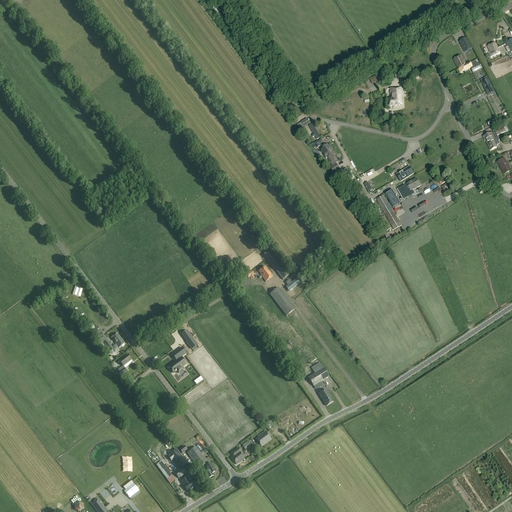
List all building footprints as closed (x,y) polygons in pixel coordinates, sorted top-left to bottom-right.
[(456,38),(447,44),(450,49),(459,43),(456,38)] [(472,49),(466,38),(459,42),(465,53),(472,49)] [(488,54),(490,58),(500,53),(495,43),(488,47),(491,53),(488,54)] [(466,66),(466,65),(461,56),(453,60),(459,70),(466,66)] [(372,85),(388,77),(386,72),(396,67),(393,61),(383,65),(384,68),(373,73),(375,77),(370,79),(372,85)] [(476,61),(470,64),(470,63),(466,65),(466,66),(459,70),(460,73),(468,69),(470,68),(473,73),(482,68),(479,64),(478,65),(476,61)] [(482,83),(488,96),(494,93),(488,80),(482,83)] [(301,122),(304,127),(310,124),(307,119),(301,122)] [(487,123),(490,128),(497,124),(495,119),(487,123)] [(312,138),(315,137),(317,140),(320,138),(312,125),(309,127),(314,135),(311,136),(312,138)] [(493,132),(496,137),(505,132),(503,128),(501,125),(497,127),(498,130),(493,132)] [(498,137),(493,139),(492,138),(494,137),(492,133),(483,137),(485,141),(486,141),(490,150),(497,147),(497,146),(499,145),(499,143),(498,142),(500,141),(498,137)] [(321,140),(314,144),(312,145),(312,147),(315,146),(316,149),(320,147),(319,145),(323,143),(321,140)] [(322,149),(332,165),(338,162),(328,145),(322,149)] [(504,175),(511,171),(510,169),(511,168),(508,163),(507,164),(504,159),(497,163),(504,175)] [(340,170),(336,163),(329,167),(334,174),(340,170)] [(400,182),(404,180),(413,174),(409,167),(400,173),(396,176),(400,182)] [(348,182),(354,178),(352,175),(351,176),(348,172),(343,176),(346,180),(348,182)] [(420,186),(416,179),(397,190),(400,195),(410,190),(411,191),(420,186)] [(353,189),(369,213),(375,210),(366,197),(365,197),(357,186),(353,189)] [(392,191),(385,195),(393,209),(400,205),(392,191)] [(383,196),(376,200),(395,231),(402,227),(383,196)] [(388,222),(384,217),(378,221),(383,230),(384,229),(386,232),(392,229),(388,223),(388,222)] [(260,248),(265,254),(264,255),(283,280),(290,275),(270,250),(269,251),(264,245),(260,248)] [(266,282),(273,276),(269,271),(269,272),(265,267),(259,271),(261,274),(260,274),(266,282)] [(283,285),(286,290),(294,283),(291,279),(283,285)] [(279,288),(270,294),(287,316),(295,309),(279,288)] [(102,342),(109,353),(110,353),(112,354),(114,353),(115,350),(104,336),(100,339),(99,338),(103,336),(97,327),(93,329),(89,331),(105,353),(107,351),(104,347),(104,346),(102,344),(103,344),(101,342),(102,342)] [(119,348),(125,344),(117,333),(111,338),(119,348)] [(197,345),(192,338),(186,342),(191,349),(197,345)] [(186,354),(182,348),(172,355),(176,361),(176,360),(177,362),(174,364),(174,365),(169,368),(170,369),(169,369),(172,372),(173,373),(176,371),(178,374),(184,370),(182,367),(186,364),(181,358),(186,354)] [(127,355),(119,361),(123,366),(131,360),(127,355)] [(313,387),(329,377),(324,368),(323,368),(320,363),(311,368),(315,374),(308,378),(313,387)] [(122,366),(118,370),(120,372),(123,375),(127,372),(124,368),(124,369),(122,366)] [(327,406),(333,402),(326,390),(319,394),(327,406)] [(272,440),(266,431),(256,439),(262,447),(272,440)] [(246,440),(241,444),(245,449),(250,445),(246,440)] [(207,463),(199,450),(198,451),(196,447),(187,453),(198,469),(207,463)] [(238,448),(231,453),(234,456),(231,458),(236,465),(243,460),(244,461),(245,461),(244,459),(240,453),(242,452),(238,448)] [(165,478),(171,475),(161,460),(155,464),(165,478)] [(207,470),(203,473),(207,480),(214,476),(212,474),(210,470),(213,467),(210,463),(204,467),(207,470)] [(190,476),(181,481),(184,486),(188,492),(196,486),(193,481),(197,477),(187,464),(175,473),(179,479),(188,472),(190,476)] [(121,493),(106,503),(111,511),(118,511),(115,507),(125,500),(121,493)] [(106,511),(102,506),(103,506),(97,499),(91,504),(97,511),(106,511)] [(79,502),(74,505),(75,510),(78,511),(80,511),(84,509),(84,504),(79,502)]
